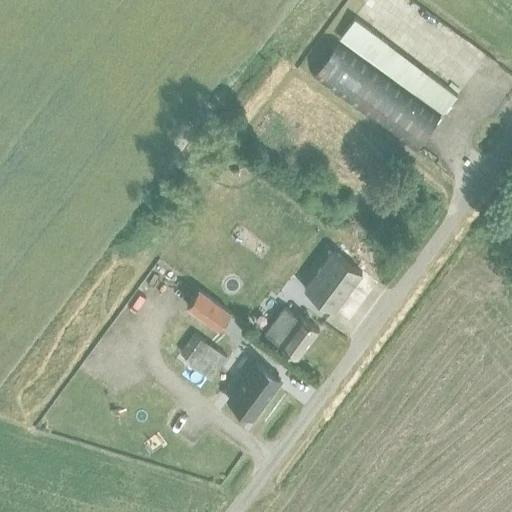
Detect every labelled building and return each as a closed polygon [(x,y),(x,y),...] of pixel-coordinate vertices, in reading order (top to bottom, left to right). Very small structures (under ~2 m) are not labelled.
[(416,89),(445,111),(458,93),(356,16),(341,36),(367,56),(414,92),(416,89)] [(313,72),(414,150),(440,116),(339,38),(313,72)] [(303,287),(332,308),(361,269),(332,248),(303,287)] [(187,305),(219,328),(231,311),(199,288),(187,305)] [(264,332),(298,356),(318,328),(298,313),(296,315),(284,305),(264,332)] [(195,332),(181,351),(192,359),(190,363),(191,363),(207,341),(195,332)] [(191,363),(201,371),(217,348),(207,341),(191,363)] [(217,348),(201,371),(210,378),(227,355),(217,348)] [(257,361),(228,399),(252,417),(281,379),(257,361)]
